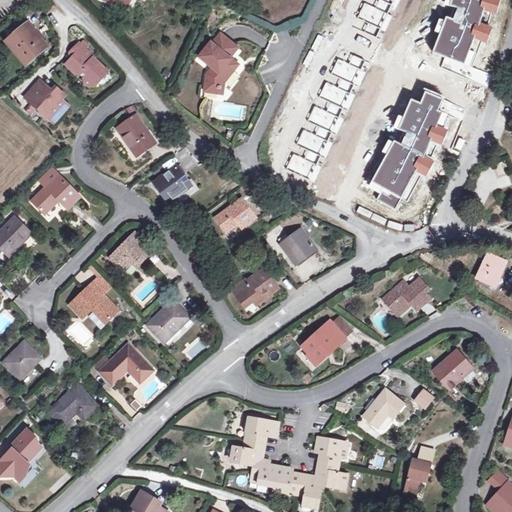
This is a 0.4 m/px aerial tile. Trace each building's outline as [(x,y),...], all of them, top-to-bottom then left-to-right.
[(33,53),(36,56),(47,47),(29,25),(10,41),(25,60),(33,53)] [(204,93),(218,95),(219,88),(222,88),(225,84),(240,67),(230,59),(227,56),(236,46),(222,34),(214,45),(212,43),(200,58),(213,69),(207,76),(204,93)] [(96,59),(81,45),(73,53),(78,58),(75,60),(74,59),(68,65),(77,74),(81,74),(86,79),(86,83),(91,87),(96,87),(107,75),(102,70),(104,68),(95,60),(96,59)] [(239,49),(236,46),(227,56),(230,59),(239,49)] [(28,63),(36,56),(33,53),(25,60),(28,63)] [(50,81),(42,80),(26,98),(34,105),(35,103),(38,105),(37,107),(45,115),(49,110),(54,115),(63,114),(70,106),(63,100),(67,96),(60,90),(55,96),(51,93),(53,91),(50,81)] [(49,110),(45,115),(55,123),(63,114),(54,115),(49,110)] [(138,157),(157,144),(137,116),(118,129),(138,157)] [(175,195),(177,199),(193,187),(178,166),(155,183),(168,200),(175,195)] [(68,210),(82,197),(60,175),(33,201),(46,214),(60,201),(68,210)] [(170,204),(177,199),(175,195),(168,200),(170,204)] [(243,228),(257,218),(243,199),(217,218),(227,232),(240,223),(243,228)] [(0,245),(10,256),(32,234),(16,218),(0,232),(0,245)] [(296,265),(317,250),(303,230),(282,245),(296,265)] [(138,258),(142,262),(154,250),(136,233),(111,258),(124,272),(133,263),(138,258)] [(433,256),(425,252),(422,258),(430,263),(433,256)] [(507,262),(489,255),(478,279),(496,287),(507,262)] [(137,267),(142,262),(138,258),(133,263),(137,267)] [(264,269),(248,281),(247,280),(233,290),(246,307),(254,302),(256,305),(279,289),(264,269)] [(102,276),(94,284),(104,294),(112,287),(102,276)] [(393,304),(389,306),(399,318),(414,305),(419,311),(430,301),(424,293),(428,290),(420,280),(410,288),(405,282),(388,297),(393,304)] [(104,294),(94,284),(72,305),(84,318),(93,309),(107,323),(120,310),(104,294)] [(195,304),(199,301),(193,293),(189,296),(195,304)] [(384,300),(389,306),(393,304),(388,297),(384,300)] [(165,343),(191,318),(175,300),(149,325),(165,343)] [(340,313),(330,320),(343,338),(353,331),(340,313)] [(343,338),(330,320),(300,341),(313,359),(343,338)] [(22,380),(42,358),(26,342),(5,363),(22,380)] [(141,383),(154,370),(129,344),(112,361),(100,372),(113,385),(129,370),(141,383)] [(461,374),(469,363),(470,362),(451,349),(432,374),(452,388),(461,374)] [(107,355),(95,366),(100,372),(112,361),(107,355)] [(474,367),(469,363),(461,374),(468,379),(470,378),(475,370),(474,367)] [(81,410),(87,416),(98,406),(78,385),(50,412),(63,425),(76,413),(81,410)] [(430,411),(438,398),(425,389),(416,403),(430,411)] [(364,423),(380,432),(384,426),(389,430),(404,408),(383,394),(364,423)] [(347,413),(349,404),(340,403),(338,412),(347,413)] [(83,420),(87,416),(81,410),(76,413),(83,420)] [(258,475),(258,479),(274,480),(282,481),(281,486),(298,487),(304,488),(303,499),(312,499),(313,495),(320,496),(322,478),(325,478),(341,480),(342,472),(346,472),(347,463),(336,462),(337,456),(338,449),(341,449),(343,440),(339,440),(340,432),(314,429),(313,446),(318,447),(317,454),(315,469),(300,467),(291,466),(284,466),(285,462),(276,461),(269,461),(260,460),(260,456),(262,440),(263,434),(272,434),(274,418),(248,415),(247,422),(244,422),(242,438),(241,446),(231,445),(230,453),(234,454),(234,461),(252,463),(250,475),(258,475)] [(384,426),(380,432),(385,436),(389,430),(384,426)] [(26,471),(33,463),(31,461),(46,447),(41,442),(40,437),(30,428),(13,446),(15,449),(2,461),(3,476),(17,476),(23,481),(29,474),(26,471)] [(421,468),(419,467),(409,489),(421,495),(425,487),(423,486),(428,475),(435,479),(449,449),(437,443),(431,455),(427,454),(421,468)] [(36,467),(33,463),(26,471),(29,474),(36,467)] [(511,511),(511,489),(508,487),(491,511),(511,511)] [(138,511),(167,511),(159,506),(153,503),(155,499),(156,498),(148,493),(136,510),(138,511)]
